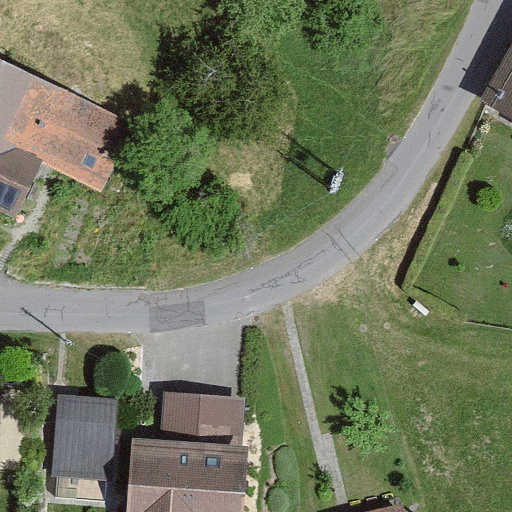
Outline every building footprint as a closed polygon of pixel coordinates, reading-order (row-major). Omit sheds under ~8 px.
[(511,69),(491,108),(511,119),(511,69)] [(0,76),(0,220),(22,230),(46,178),(106,205),(137,138),(0,76)] [(123,476),(127,394),(61,391),(57,473),(123,476)] [(165,405),(163,447),(227,449),(228,407),(165,405)] [(163,447),(130,445),(126,511),(250,511),(253,450),(227,449),(163,447)]
